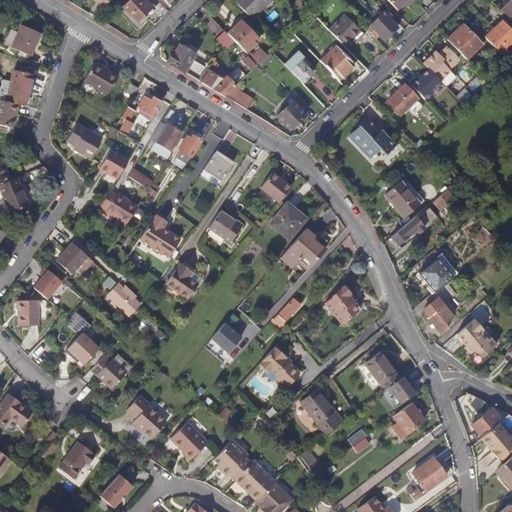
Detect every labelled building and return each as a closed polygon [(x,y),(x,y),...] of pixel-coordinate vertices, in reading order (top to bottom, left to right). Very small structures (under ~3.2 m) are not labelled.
[(137,21),(152,7),(144,0),(130,0),(123,7),(137,21)] [(267,0),(232,0),(249,17),(267,0)] [(346,0),(343,4),(348,9),(353,4),(349,0),(346,0)] [(408,5),(413,0),(387,0),(397,10),(406,2),(408,5)] [(511,0),(502,11),(511,21),(511,0)] [(393,17),(386,9),(376,19),(389,33),(396,27),(390,20),(393,17)] [(317,17),(312,12),(307,18),(312,22),(317,17)] [(329,30),(345,46),(360,31),(344,16),(329,30)] [(389,33),(376,19),(374,21),(388,35),(389,33)] [(227,34),(234,41),(245,53),(259,40),(241,21),(227,34)] [(366,29),(373,36),(376,33),(383,40),(388,35),(374,21),(366,29)] [(500,53),(511,41),(511,33),(501,22),(485,37),(500,53)] [(11,47),(30,55),(40,33),(21,24),(11,47)] [(448,40),(466,59),(482,44),(463,25),(448,40)] [(11,28),(6,44),(11,46),(16,30),(11,28)] [(226,49),(234,41),(227,34),(224,31),(216,39),(226,49)] [(167,62),(184,72),(191,61),(194,55),(179,46),(174,54),(173,53),(167,62)] [(432,55),(423,64),(440,81),(450,72),(448,70),(458,60),(446,48),(438,56),(437,54),(434,57),(432,55)] [(252,60),(257,65),(259,63),(267,56),(262,50),(252,60)] [(291,71),(303,83),(313,72),(307,67),(311,64),(304,58),(298,51),(285,64),(291,71)] [(321,61),(338,80),(349,70),(331,51),(321,61)] [(267,56),(259,63),(262,66),(271,56),(269,54),(267,56)] [(252,70),(257,65),(252,60),(248,56),(243,61),(252,70)] [(215,60),(206,69),(209,71),(218,63),(215,60)] [(184,72),(197,80),(206,69),(191,61),(184,72)] [(84,81),(108,94),(117,78),(104,71),(105,70),(94,63),(84,81)] [(18,104),(25,106),(33,74),(13,69),(5,101),(18,104)] [(197,80),(225,97),(235,87),(226,77),(223,80),(209,71),(206,69),(197,80)] [(458,111),(464,106),(446,87),(441,82),(435,88),(458,111)] [(124,92),(133,97),(137,90),(128,84),(124,92)] [(387,101),(400,115),(417,99),(404,85),(387,101)] [(137,107),(151,116),(160,101),(152,97),(150,100),(143,96),(137,107)] [(303,112),(308,107),(297,96),(277,116),(290,130),(305,115),(303,112)] [(237,104),(246,110),(250,104),(240,98),(237,104)] [(18,104),(5,101),(0,99),(0,124),(12,127),(18,104)] [(119,131),(126,135),(134,123),(130,121),(136,110),(128,106),(121,117),(126,120),(119,131)] [(387,154),(397,144),(381,128),(378,130),(365,117),(358,124),(359,125),(351,133),(375,158),(383,150),(387,154)] [(74,148),(91,158),(102,139),(76,124),(66,141),(75,146),(74,148)] [(182,134),(166,124),(156,141),(152,147),(168,157),(171,151),(182,134)] [(175,157),(185,163),(200,140),(192,136),(190,139),(186,136),(178,149),(180,150),(175,157)] [(116,178),(127,159),(110,149),(97,169),(105,174),(106,172),(116,178)] [(208,163),(204,169),(221,181),(232,164),(215,152),(208,163)] [(0,185),(13,180),(5,161),(0,162),(0,185)] [(133,167),(127,175),(148,188),(153,180),(133,167)] [(279,203),(291,188),(273,173),(260,188),(279,203)] [(16,178),(13,180),(0,185),(0,188),(11,214),(28,206),(16,178)] [(404,217),(419,204),(400,182),(385,195),(404,217)] [(452,186),(432,202),(443,216),(463,199),(452,186)] [(109,190),(100,205),(107,210),(106,211),(126,224),(138,205),(118,192),(117,195),(109,190)] [(290,238),(306,219),(285,203),(270,222),(290,238)] [(425,209),(404,226),(406,228),(428,210),(426,208),(425,209)] [(404,226),(398,231),(400,233),(392,239),(398,245),(414,232),(417,235),(435,220),(428,210),(406,228),(404,226)] [(221,211),(209,227),(221,236),(233,220),(221,211)] [(154,215),(139,239),(151,247),(152,251),(157,254),(161,253),(168,258),(180,239),(169,232),(168,234),(161,229),(167,222),(155,215),(155,216),(154,215)] [(233,220),(221,236),(230,242),(242,225),(233,220)] [(305,230),(281,257),(290,265),(296,259),(308,269),(324,250),(312,239),(314,237),(305,230)] [(87,256),(75,246),(71,243),(57,258),(73,272),(87,256)] [(194,273),(199,266),(186,256),(169,278),(183,288),(194,273)] [(435,291),(452,277),(436,258),(419,272),(435,291)] [(59,281),(42,268),(37,274),(40,276),(32,288),(45,298),(59,281)] [(194,273),(183,288),(192,295),(203,279),(194,273)] [(50,296),(56,301),(69,286),(63,281),(50,296)] [(118,283),(106,295),(129,316),(141,304),(118,283)] [(341,324),(357,311),(350,303),(352,302),(354,300),(349,293),(343,285),(330,296),(331,297),(323,303),(341,324)] [(292,299),(273,320),(279,326),(299,305),(292,299)] [(429,317),(443,306),(437,299),(423,310),(429,317)] [(16,326),(36,326),(35,300),(15,301),(15,312),(17,312),(18,318),(16,319),(16,326)] [(429,317),(427,318),(441,334),(448,328),(445,323),(452,317),(443,306),(429,317)] [(475,319),(457,334),(473,352),(476,350),(482,358),(497,345),(491,338),(488,340),(481,332),(484,330),(475,319)] [(224,322),(211,337),(227,352),(241,337),(224,322)] [(484,330),(481,332),(488,340),(491,338),(495,334),(488,326),(484,330)] [(99,345),(82,330),(65,348),(72,354),(74,353),(84,362),(99,345)] [(267,355),(258,365),(265,373),(269,373),(270,371),(276,377),(274,380),(285,390),(299,375),(283,360),(285,358),(274,348),(267,355)] [(94,368),(109,353),(106,350),(92,366),(94,368)] [(384,390),(389,387),(400,379),(379,352),(364,364),(384,390)] [(104,378),(120,363),(109,353),(94,368),(104,378)] [(120,363),(104,378),(112,385),(127,370),(120,363)] [(400,379),(389,387),(401,403),(413,393),(416,391),(410,383),(407,385),(401,377),(400,379)] [(326,434),(340,423),(332,413),(333,411),(316,390),(300,403),(326,434)] [(151,437),(167,419),(149,403),(150,402),(140,392),(127,407),(137,416),(132,422),(140,430),(142,428),(151,437)] [(11,417),(22,425),(33,410),(27,405),(25,408),(16,401),(17,399),(9,393),(0,405),(0,423),(4,427),(11,417)] [(411,403),(393,416),(398,423),(392,427),(401,439),(424,420),(411,403)] [(497,414),(491,408),(473,426),(479,434),(496,420),(494,417),(497,414)] [(354,414),(342,423),(348,431),(360,421),(354,414)] [(183,421),(167,439),(189,459),(205,441),(183,421)] [(511,442),(499,425),(481,440),(497,461),(511,449),(511,442)] [(357,452),(372,444),(363,429),(348,437),(357,452)] [(230,439),(212,459),(221,467),(221,471),(224,473),(228,474),(234,479),(250,462),(244,456),(243,450),(230,439)] [(58,467),(73,479),(86,462),(89,464),(95,456),(92,454),(93,452),(78,441),(58,467)] [(311,448),(302,453),(313,473),(322,469),(311,448)] [(0,475),(13,460),(0,449),(0,475)] [(511,457),(495,472),(511,491),(511,457)] [(425,491),(445,477),(432,458),(412,472),(425,491)] [(250,462),(234,479),(248,492),(250,490),(259,498),(275,481),(276,480),(253,459),(250,462)] [(119,474),(100,496),(113,508),(121,499),(120,498),(124,494),(125,494),(132,486),(119,474)] [(259,498),(257,501),(268,511),(282,511),(294,499),(275,481),(259,498)] [(418,487),(410,493),(415,500),(423,495),(418,487)] [(374,499),(357,511),(391,511),(389,509),(386,511),(384,511),(380,506),(374,499)] [(511,511),(511,501),(499,511),(511,511)] [(187,511),(205,511),(193,502),(187,510),(188,511),(187,511)]
